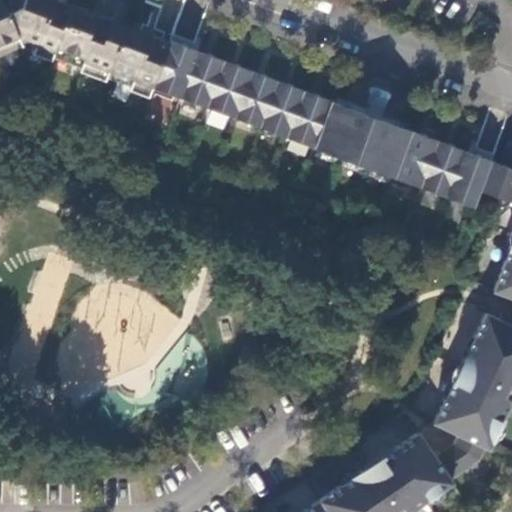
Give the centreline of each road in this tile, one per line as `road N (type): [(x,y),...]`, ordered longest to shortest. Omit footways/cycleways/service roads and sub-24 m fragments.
road 1 (residential): [(269,0),(511,88)]
road 2 (residential): [(181,511),(330,412)]
